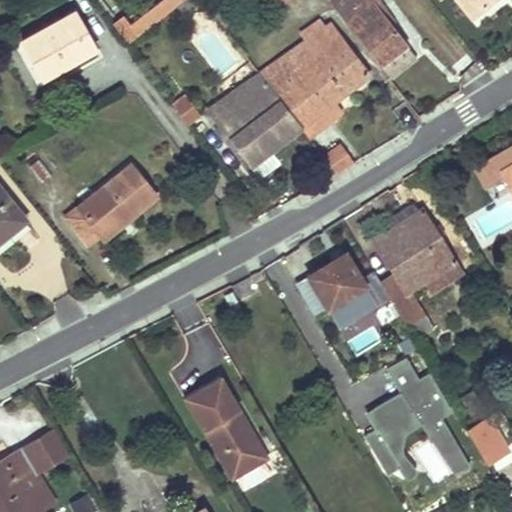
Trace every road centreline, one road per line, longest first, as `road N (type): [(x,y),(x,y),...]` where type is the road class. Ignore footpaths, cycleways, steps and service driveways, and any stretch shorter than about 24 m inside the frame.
road 1 (residential): [(0,376),(348,189),(511,87)]
road 2 (unknown): [(252,241),(332,380)]
